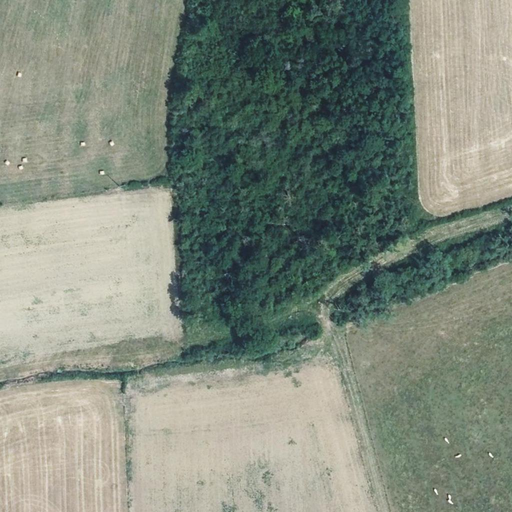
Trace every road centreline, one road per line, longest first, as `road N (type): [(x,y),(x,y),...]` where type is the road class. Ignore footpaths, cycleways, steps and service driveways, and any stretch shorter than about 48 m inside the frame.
road 1 (track): [(325,305),(304,322),(0,369)]
road 2 (track): [(380,511),(325,305)]
road 3 (track): [(511,218),(372,268),(325,305)]
